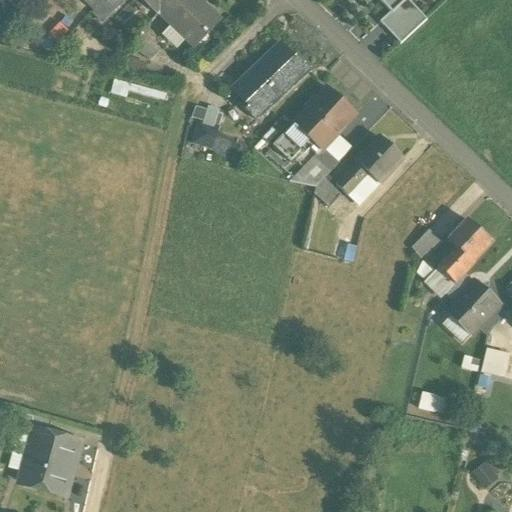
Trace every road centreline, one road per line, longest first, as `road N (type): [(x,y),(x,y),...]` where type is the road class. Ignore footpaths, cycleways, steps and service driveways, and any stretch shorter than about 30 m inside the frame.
road 1 (track): [(310,0),(196,110),(121,456)]
road 2 (residential): [(295,0),(511,203)]
